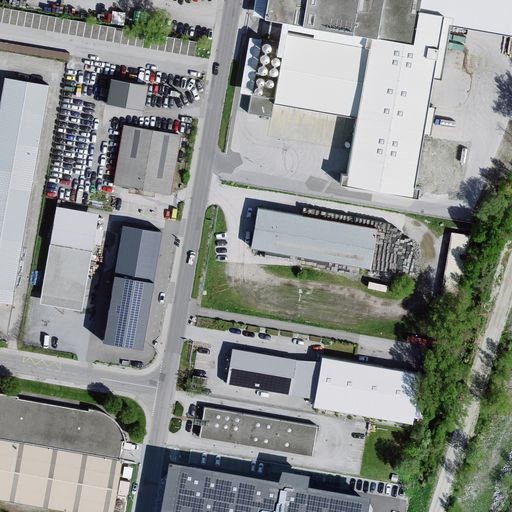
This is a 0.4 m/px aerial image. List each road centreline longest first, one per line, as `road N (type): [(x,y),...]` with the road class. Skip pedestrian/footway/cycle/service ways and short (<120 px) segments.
road 1 (residential): [(233,0),(167,388)]
road 2 (unknown): [(0,59),(57,68),(12,362)]
road 3 (residential): [(0,359),(167,388)]
road 4 (residential): [(167,388),(146,511)]
